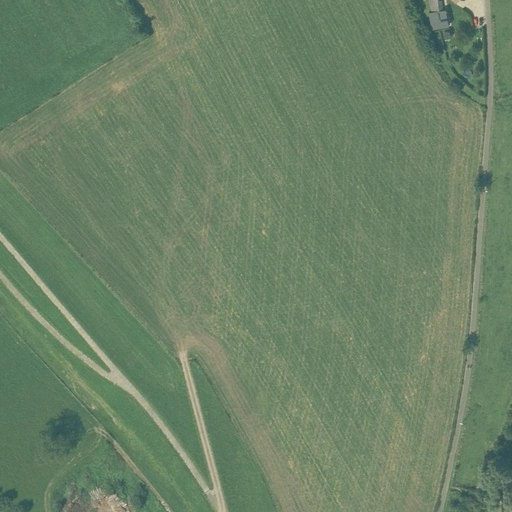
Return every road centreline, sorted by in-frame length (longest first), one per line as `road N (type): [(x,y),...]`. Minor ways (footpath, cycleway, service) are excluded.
road 1 (track): [(440,511),(471,348),(489,118),(485,0)]
road 2 (track): [(182,350),(221,511)]
